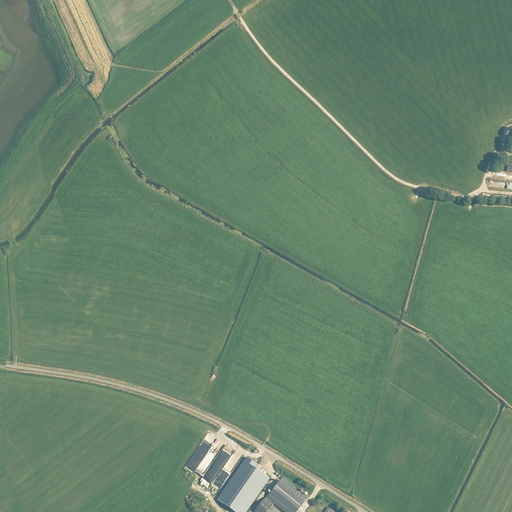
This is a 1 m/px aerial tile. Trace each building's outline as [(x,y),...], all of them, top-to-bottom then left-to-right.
[(229,456),(233,450),(226,445),(222,451),(229,456)] [(219,455),(203,479),(210,483),(226,460),(219,455)] [(257,465),(247,458),(217,500),(234,511),(246,511),(269,480),(254,469),(257,465)] [(283,511),(297,511),(308,499),(282,478),(266,498),(274,504),(283,511)] [(266,498),(254,511),(278,511),(272,506),(274,504),(266,498)]
